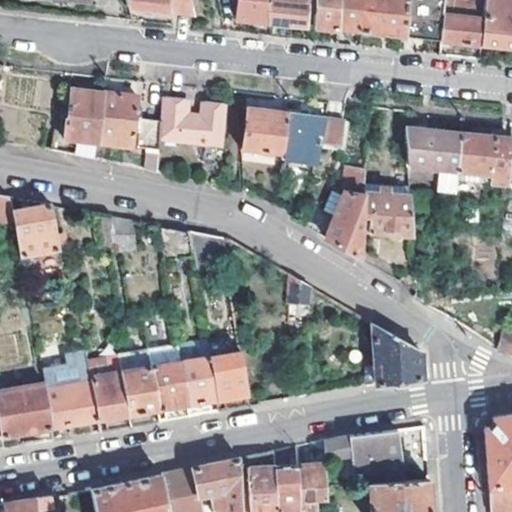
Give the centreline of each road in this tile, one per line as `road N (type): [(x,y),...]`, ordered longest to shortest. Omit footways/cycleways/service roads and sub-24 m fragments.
road 1 (residential): [(0,170),(232,215),(426,332),(444,353),(448,395)]
road 2 (residential): [(511,86),(0,30)]
road 3 (residential): [(448,395),(0,476)]
